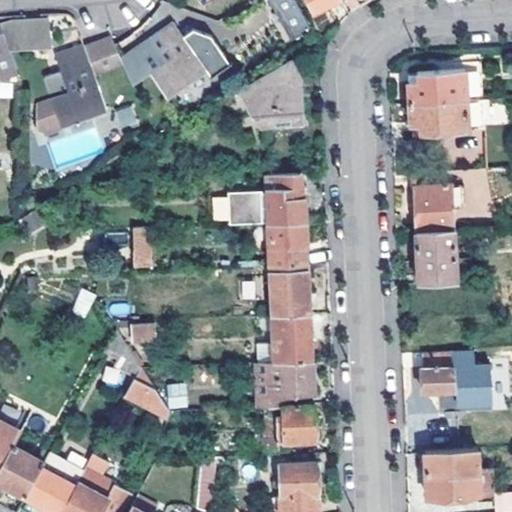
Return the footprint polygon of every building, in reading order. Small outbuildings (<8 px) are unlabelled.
[(267,0),(291,40),(311,28),(294,0),(267,0)] [(146,78),(163,103),(204,75),(205,74),(208,79),(227,67),(208,39),(191,32),(180,39),(170,24),(145,43),(121,60),(132,87),(146,78)] [(0,83),(15,78),(0,37),(0,83)] [(65,97),(58,99),(30,108),(31,130),(39,136),(84,122),(83,120),(103,114),(91,79),(117,70),(110,50),(55,67),(63,90),(65,97)] [(258,128),(301,126),(299,77),(290,61),(235,92),(258,128)] [(408,73),(410,99),(466,95),(464,67),(416,70),(417,73),(408,73)] [(56,92),(58,99),(65,97),(63,90),(56,92)] [(484,124),(482,95),(466,95),(410,99),(411,120),(420,119),(421,128),(484,124)] [(114,111),(120,128),(137,122),(130,105),(114,111)] [(270,222),(308,221),(305,171),(267,173),(270,222)] [(416,183),(418,229),(455,227),(454,205),(453,180),(416,183)] [(468,180),(453,180),(454,205),(470,205),(468,180)] [(308,221),(270,222),(272,263),(289,263),(307,262),(306,241),(309,241),(308,221)] [(131,226),(132,268),(152,267),(152,226),(131,226)] [(420,282),(458,278),(455,227),(418,229),(420,282)] [(307,262),(289,263),(289,269),(272,269),(274,314),(310,313),(312,313),(309,262),(307,262)] [(86,317),(95,293),(80,288),(71,312),(86,317)] [(310,313),(274,314),(276,360),(313,358),(312,333),(310,333),(310,313)] [(132,344),(157,341),(155,321),(130,324),(132,344)] [(425,391),(456,389),(457,405),(493,403),(491,360),(475,361),(475,348),(423,350),(425,391)] [(313,358),(276,360),(277,377),(278,404),(280,404),(314,402),(312,382),(314,383),(313,358)] [(104,367),(102,381),(119,385),(122,371),(104,367)] [(154,388),(134,376),(124,395),(166,417),(167,408),(154,388)] [(263,404),(278,404),(277,377),(261,377),(263,404)] [(186,383),(166,384),(168,409),(188,407),(186,383)] [(314,402),(280,404),(281,413),(275,413),(276,436),(266,437),(266,454),(281,453),(281,442),(317,439),(314,402)] [(0,467),(13,444),(0,436),(0,419),(1,417),(0,416),(0,467)] [(0,481),(25,495),(45,460),(13,444),(0,467),(0,481)] [(428,495),(480,490),(477,446),(425,449),(428,495)] [(57,511),(60,511),(78,479),(81,474),(47,455),(45,460),(25,495),(57,511)] [(201,456),(197,507),(209,508),(214,456),(201,456)] [(299,511),(310,511),(319,511),(316,459),(282,461),(284,511),(299,511)] [(78,479),(60,511),(118,511),(124,504),(78,479)] [(481,511),(511,508),(511,487),(480,490),(480,497),(481,511)] [(428,500),(480,497),(480,490),(428,495),(428,500)] [(155,511),(159,507),(138,494),(127,511),(155,511)]
